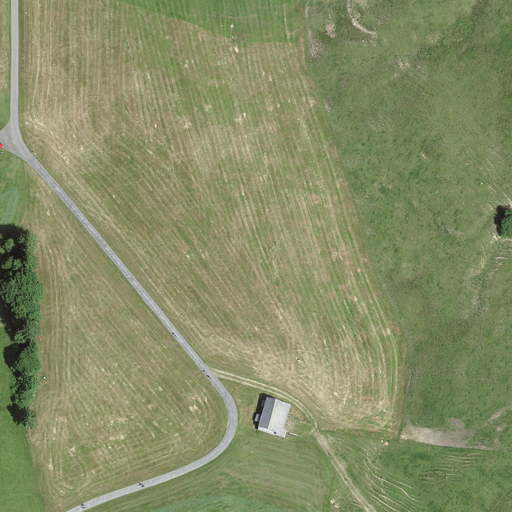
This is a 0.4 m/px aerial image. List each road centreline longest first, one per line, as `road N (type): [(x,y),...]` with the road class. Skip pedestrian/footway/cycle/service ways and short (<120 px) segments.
road 1 (unclassified): [(15,0),(18,143),(206,370),(233,416),(227,441),(209,457),(75,511)]
road 2 (track): [(337,0),(411,75),(511,202)]
road 3 (track): [(206,370),(279,392),(303,408),(372,511)]
